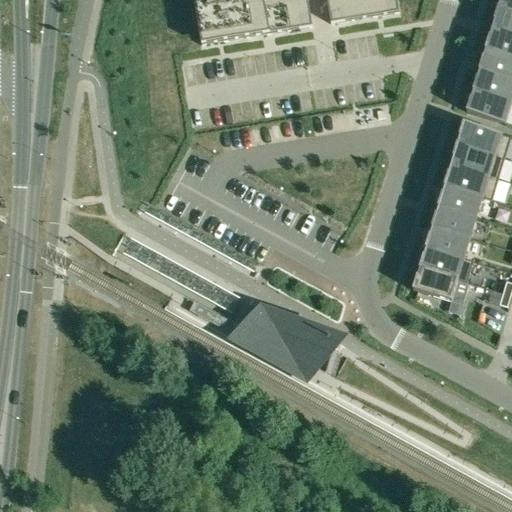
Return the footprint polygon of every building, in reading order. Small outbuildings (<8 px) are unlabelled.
[(218,45),(237,41),(246,40),(290,33),(299,31),(312,29),(307,0),(193,0),(200,39),(201,47),(218,45)] [(326,0),(331,26),(354,22),(363,21),(383,17),(399,15),(397,6),(396,0),(326,0)] [(511,0),(500,0),(497,10),(511,14),(511,0)] [(511,37),(511,14),(497,10),(491,31),(511,37)] [(511,59),(511,37),(491,31),(485,52),(511,59)] [(511,82),(511,59),(485,52),(479,72),(511,82)] [(511,82),(479,72),(473,93),(511,104),(511,82)] [(511,105),(511,104),(473,93),(466,114),(504,126),(511,105)] [(510,139),(463,125),(456,147),(504,161),(510,139)] [(450,167),(498,182),(504,161),(456,147),(450,167)] [(444,188),(492,202),(498,182),(450,167),(444,188)] [(438,209),(476,220),(482,201),(491,203),(492,202),(444,188),(438,209)] [(438,209),(432,230),(470,241),(476,220),(438,209)] [(464,261),(470,241),(432,230),(425,250),(473,264),(464,261)] [(425,250),(419,271),(467,285),(473,264),(425,250)] [(467,285),(419,271),(413,292),(451,304),(457,283),(466,286),(467,285)] [(503,296),(511,298),(511,293),(511,286),(506,284),(503,296)] [(511,298),(503,296),(499,307),(507,310),(511,298)]
